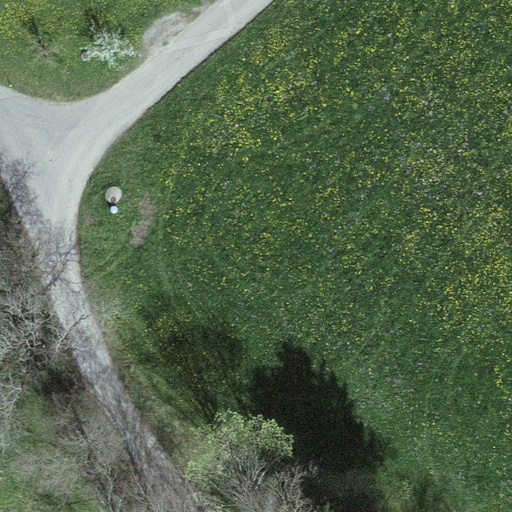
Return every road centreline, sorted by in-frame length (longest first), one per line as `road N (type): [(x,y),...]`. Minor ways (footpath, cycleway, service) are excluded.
road 1 (track): [(162,511),(66,373),(19,243),(8,149)]
road 2 (track): [(250,0),(107,111),(8,149)]
